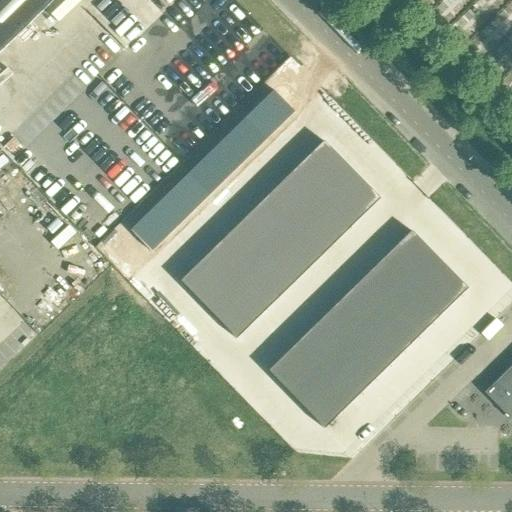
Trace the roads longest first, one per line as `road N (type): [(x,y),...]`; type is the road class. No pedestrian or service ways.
road 1 (unclassified): [(511,499),(0,495)]
road 2 (residential): [(511,222),(295,0)]
